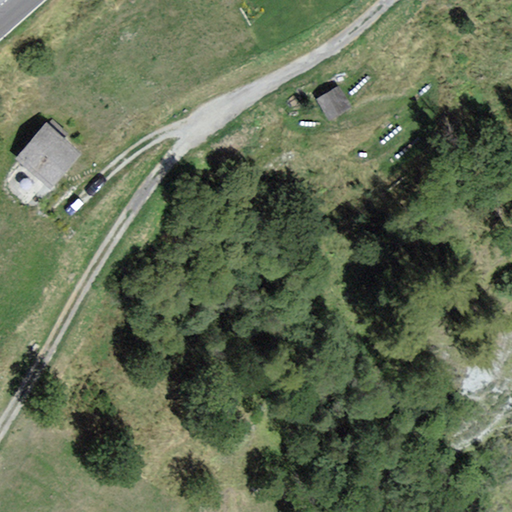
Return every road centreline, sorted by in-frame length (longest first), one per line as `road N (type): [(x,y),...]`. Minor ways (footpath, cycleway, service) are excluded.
road 1 (track): [(197,128),(0,437)]
road 2 (residential): [(387,0),(354,32),(197,128)]
